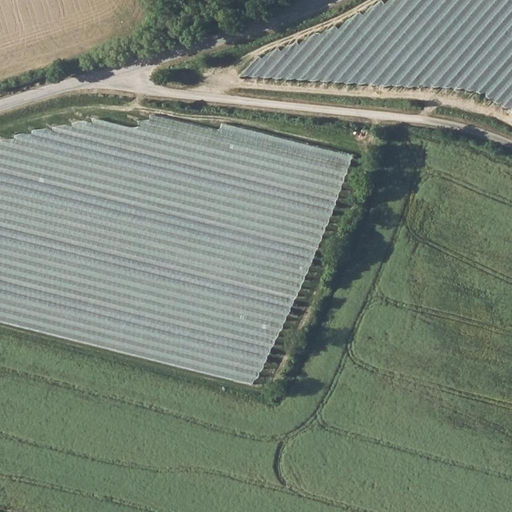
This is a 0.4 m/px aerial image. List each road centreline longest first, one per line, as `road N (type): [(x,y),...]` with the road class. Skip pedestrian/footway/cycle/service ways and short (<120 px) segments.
road 1 (unclassified): [(82,79),(411,117),(511,144)]
road 2 (unclassified): [(318,5),(82,79)]
